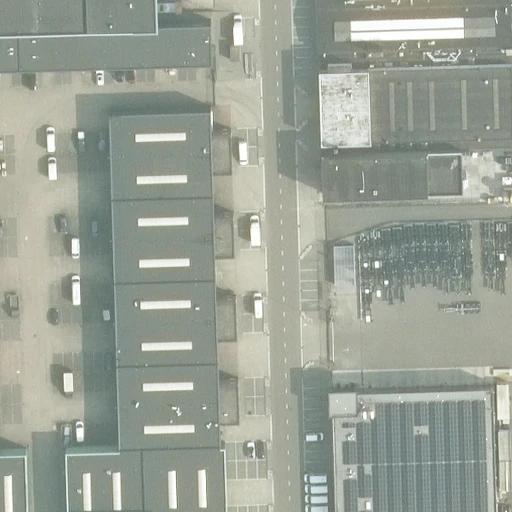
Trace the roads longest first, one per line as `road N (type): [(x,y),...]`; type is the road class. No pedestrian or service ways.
road 1 (unclassified): [(292,511),(278,91)]
road 2 (unclassified): [(50,511),(35,94)]
road 3 (unclassified): [(35,94),(278,91)]
